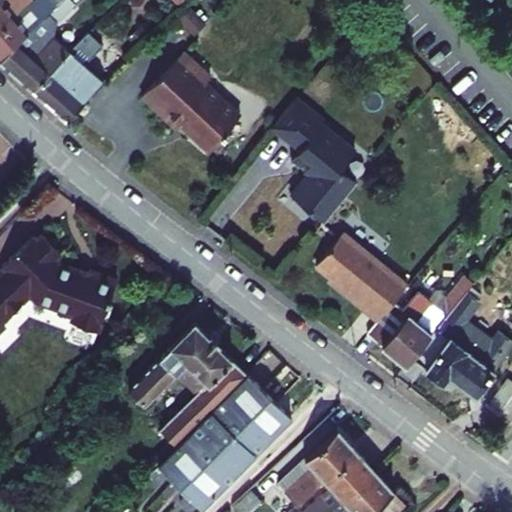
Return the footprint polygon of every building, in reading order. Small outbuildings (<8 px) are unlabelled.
[(0,0),(0,29),(29,0),(10,0),(7,3),(4,0),(0,0)] [(0,55),(3,59),(33,28),(29,23),(39,13),(35,10),(44,0),(29,0),(0,29),(0,55)] [(34,94),(74,54),(49,28),(61,16),(53,8),(33,28),(3,59),(2,60),(34,94)] [(65,125),(105,85),(74,54),(34,94),(65,125)] [(209,84),(183,59),(141,103),(176,136),(182,131),(189,137),(187,140),(208,160),(225,143),(222,141),(238,124),(203,90),(209,84)] [(352,157),(291,106),(269,133),(299,157),(290,167),(309,181),(291,204),(325,231),(357,190),(337,174),(352,157)] [(73,276),(54,267),(50,263),(55,258),(37,238),(31,243),(27,239),(0,264),(0,320),(23,298),(28,304),(67,322),(64,329),(92,339),(96,326),(102,323),(105,316),(102,310),(111,285),(86,276),(84,283),(72,279),(73,276)] [(408,299),(340,244),(313,275),(364,317),(361,321),(378,335),(408,299)] [(408,299),(378,335),(366,347),(405,380),(419,363),(434,346),(422,336),(437,316),(422,304),(428,296),(417,287),(408,299)] [(479,318),(465,308),(434,346),(419,363),(457,395),(463,390),(476,401),(511,357),(511,340),(506,336),(500,343),(476,323),(479,318)] [(205,403),(163,444),(179,461),(197,443),(250,391),(193,337),(133,395),(152,414),(186,383),(205,403)] [(212,511),(294,433),(279,419),(250,391),(197,443),(179,461),(160,480),(192,511),(212,511)] [(336,443),(275,498),(288,511),(307,511),(358,467),(336,443)] [(307,511),(348,511),(376,487),(358,467),(307,511)] [(399,511),(393,505),(376,487),(348,511),(399,511)]
